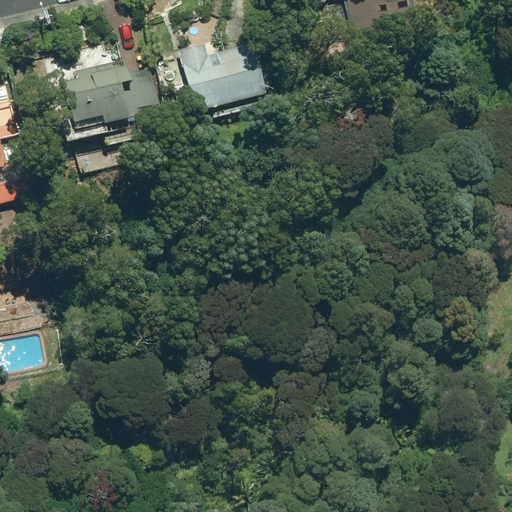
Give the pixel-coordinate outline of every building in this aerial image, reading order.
[(398,29),(393,0),(370,0),(365,1),(364,0),(337,0),(344,42),(371,38),(371,33),(398,29)] [(204,56),(201,46),(175,52),(182,82),(176,83),(180,100),(186,99),(189,113),(258,97),(246,48),(204,56)] [(157,107),(148,70),(124,75),(122,68),(110,70),(109,64),(71,73),(73,82),(57,85),(69,142),(136,127),(132,112),(157,107)] [(0,170),(0,205),(37,197),(29,164),(1,171),(0,170)] [(0,375),(45,365),(37,333),(0,341),(0,375)]
